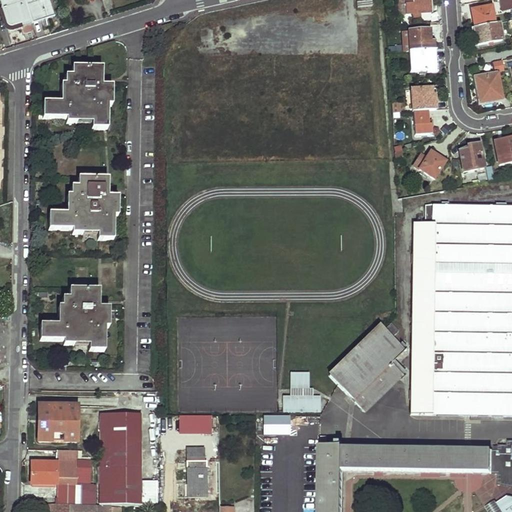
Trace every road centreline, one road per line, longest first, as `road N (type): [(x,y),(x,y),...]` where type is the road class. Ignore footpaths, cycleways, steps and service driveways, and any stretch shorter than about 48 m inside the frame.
road 1 (residential): [(18,58),(13,447)]
road 2 (residential): [(18,58),(181,6)]
road 3 (residential): [(511,119),(481,124),(457,110),(448,0)]
